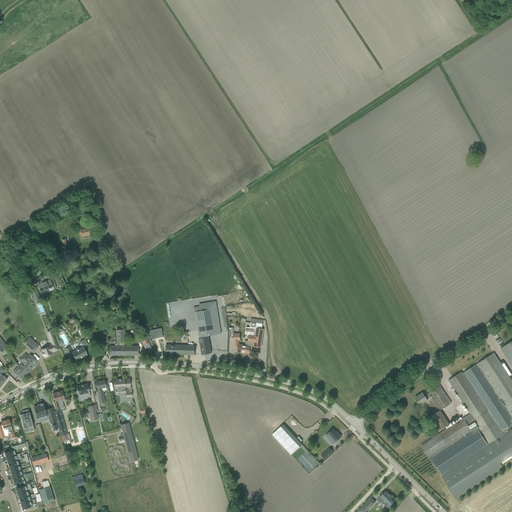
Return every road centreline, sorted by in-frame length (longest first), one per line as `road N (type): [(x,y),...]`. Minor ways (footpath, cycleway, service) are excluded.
road 1 (tertiary): [(153,363),(285,382),(320,395),(356,424)]
road 2 (unclassified): [(356,424),(395,386),(511,309)]
road 3 (tertiary): [(153,363),(84,367),(0,405)]
road 4 (tertiary): [(442,511),(356,424)]
